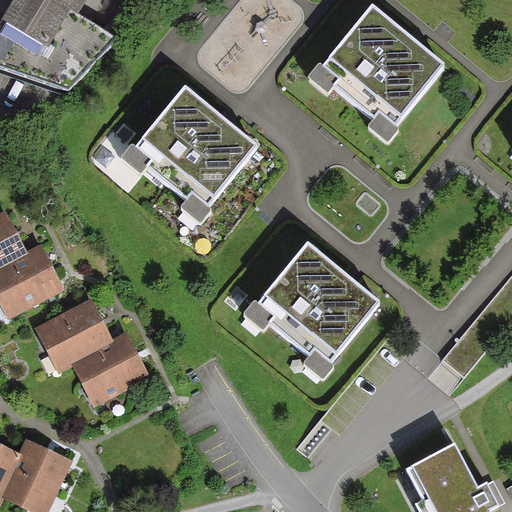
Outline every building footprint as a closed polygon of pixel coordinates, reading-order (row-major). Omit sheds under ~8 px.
[(21,0),(10,20),(47,42),(69,5),(77,10),(82,0),(21,0)] [(447,71),(377,13),(316,86),(328,97),(332,92),(373,125),(369,130),(386,144),(447,71)] [(259,147),(188,89),(127,163),(140,173),(144,168),(184,201),(180,206),(198,221),(259,147)] [(129,125),(93,155),(113,178),(126,167),(121,161),(144,142),(129,125)] [(0,272),(30,256),(6,212),(0,214),(0,272)] [(380,306),(309,247),(248,321),(260,331),(264,326),(305,360),(301,365),(319,379),(380,306)] [(0,305),(9,322),(66,291),(43,249),(30,256),(0,272),(0,305)] [(471,381),(511,322),(511,275),(448,366),(471,381)] [(78,361),(111,345),(91,305),(41,329),(61,369),(78,361)] [(96,399),(143,376),(124,338),(111,345),(78,361),(96,399)] [(43,511),(65,465),(27,447),(20,460),(5,493),(43,511)] [(460,447),(409,471),(428,511),(504,511),(493,489),(483,494),(460,447)] [(0,503),(5,493),(20,460),(0,450),(0,503)]
